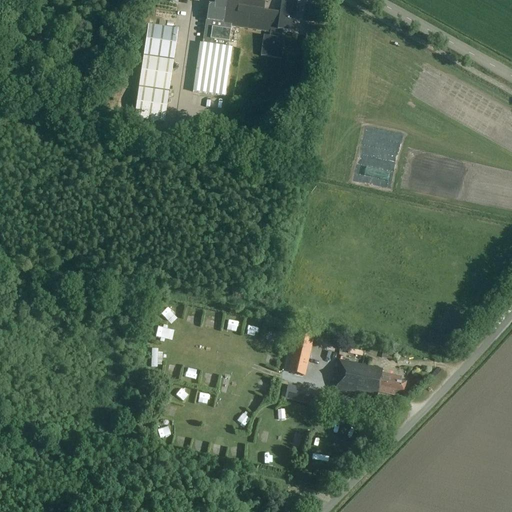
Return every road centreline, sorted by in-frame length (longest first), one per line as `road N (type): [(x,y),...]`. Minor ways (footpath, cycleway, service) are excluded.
road 1 (track): [(0,123),(302,190)]
road 2 (unclassified): [(323,511),(511,315)]
road 3 (track): [(418,416),(406,404),(332,398),(321,385),(252,367)]
road 4 (tertiary): [(511,77),(373,0)]
